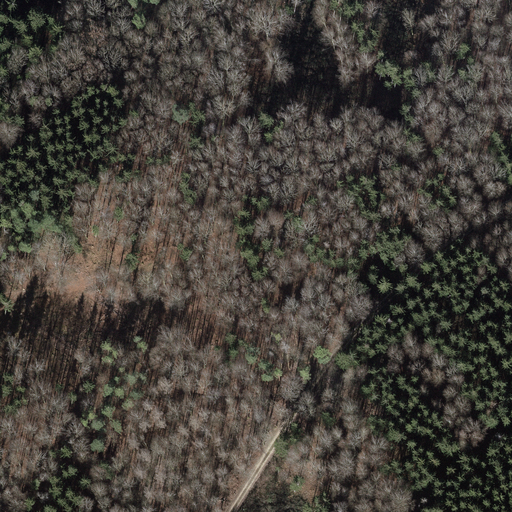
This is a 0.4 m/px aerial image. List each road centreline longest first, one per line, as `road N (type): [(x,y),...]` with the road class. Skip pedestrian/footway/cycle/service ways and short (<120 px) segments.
road 1 (track): [(0,300),(67,292),(208,248),(450,141),(511,130)]
road 2 (track): [(511,202),(449,240),(296,407),(226,511)]
road 3 (track): [(80,288),(132,324),(160,361),(120,449),(47,511)]
road 4 (track): [(254,0),(0,147)]
road 5 (track): [(511,317),(375,363),(344,386),(315,387)]
road 6 (track): [(160,361),(178,382),(213,392),(315,387)]
road 7 (track): [(511,433),(410,511)]
